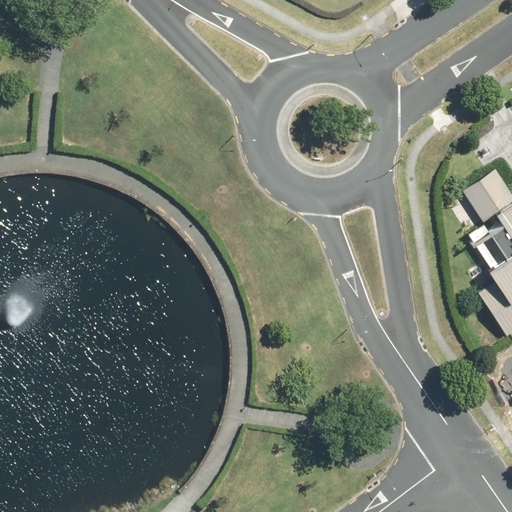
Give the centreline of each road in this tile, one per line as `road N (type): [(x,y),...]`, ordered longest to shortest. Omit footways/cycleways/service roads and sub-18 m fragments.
road 1 (residential): [(368,172),(385,233),(395,348)]
road 2 (residential): [(395,348),(311,195)]
road 3 (residential): [(511,27),(383,131)]
road 4 (residential): [(257,113),(155,0)]
road 5 (residential): [(342,71),(405,41),(461,0)]
road 6 (residential): [(193,0),(298,70)]
road 7 (residential): [(395,348),(465,451)]
